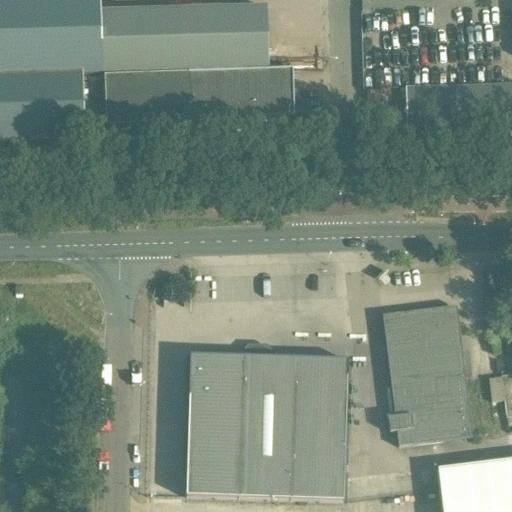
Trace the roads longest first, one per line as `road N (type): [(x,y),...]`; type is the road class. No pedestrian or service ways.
road 1 (unclassified): [(112,511),(117,245)]
road 2 (tertiary): [(347,237),(117,245)]
road 3 (unclassified): [(341,0),(347,208)]
road 4 (tertiary): [(511,239),(347,237)]
